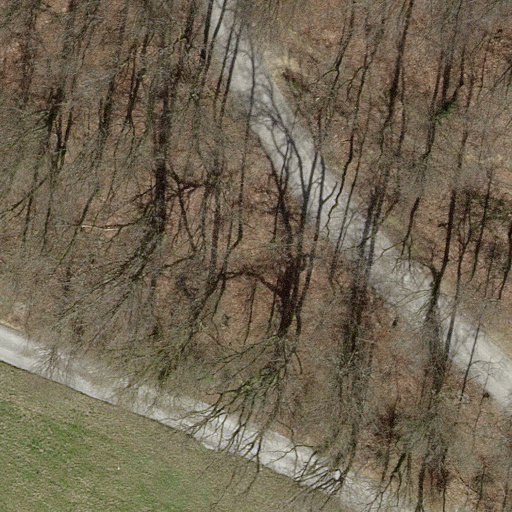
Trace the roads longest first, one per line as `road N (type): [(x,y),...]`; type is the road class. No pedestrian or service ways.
road 1 (track): [(223,0),(270,119),(378,259),(511,380)]
road 2 (track): [(0,340),(371,511)]
